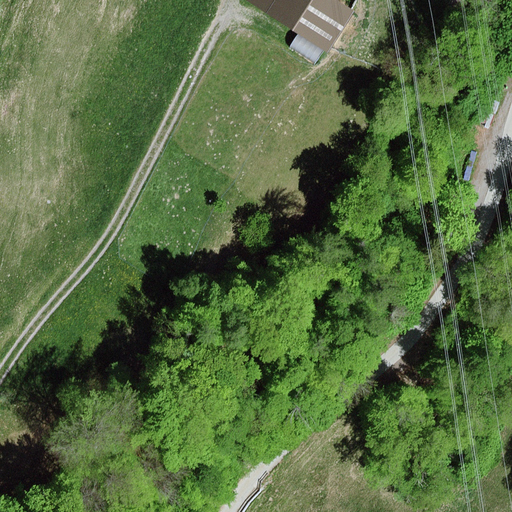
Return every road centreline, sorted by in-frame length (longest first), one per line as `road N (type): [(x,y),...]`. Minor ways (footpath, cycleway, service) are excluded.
road 1 (track): [(511,119),(482,226),(411,334),(228,511)]
road 2 (track): [(0,378),(118,224),(227,0)]
